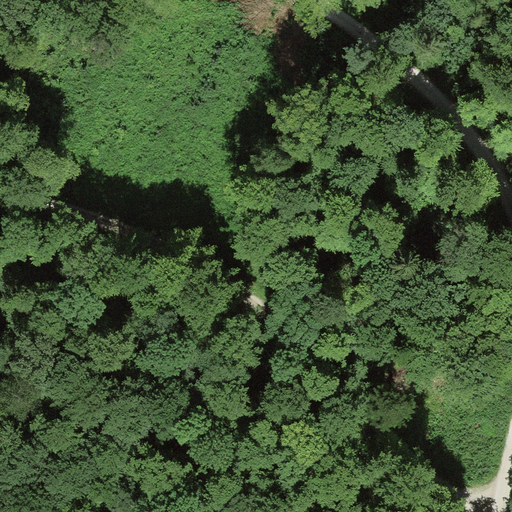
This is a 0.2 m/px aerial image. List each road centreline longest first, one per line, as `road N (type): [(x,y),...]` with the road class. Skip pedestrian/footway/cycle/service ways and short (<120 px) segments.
road 1 (track): [(481,511),(444,495),(268,309),(167,243),(37,202),(0,199)]
road 2 (track): [(316,0),(403,60),(463,124),(511,199)]
